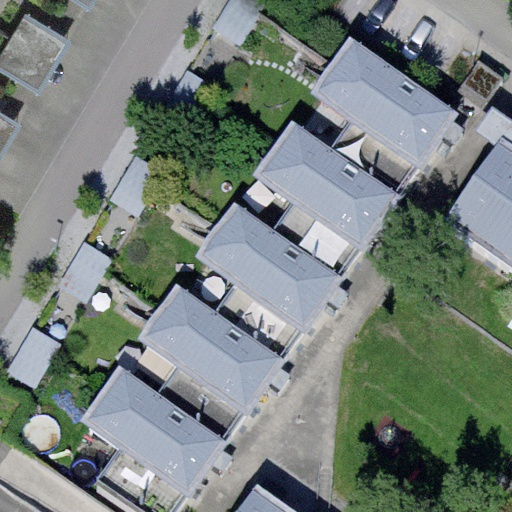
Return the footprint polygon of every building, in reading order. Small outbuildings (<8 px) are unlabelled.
[(28,9),(1,60),(45,83),(72,32),(28,9)] [(456,128),(357,59),(321,109),(353,132),(331,164),(398,211),(456,128)] [(0,158),(19,113),(0,104),(0,158)] [(331,164),(298,141),(263,191),(296,214),(273,246),(340,293),(398,211),(331,164)] [(511,168),(504,163),(453,235),(511,276),(511,168)] [(273,246),(241,223),(205,272),(238,296),(216,327),(282,375),(340,293),(273,246)] [(216,327),(183,305),(148,354),(180,377),(158,409),(225,456),(282,375),(216,327)] [(158,409),(126,386),(90,436),(122,459),(97,494),(122,511),(184,511),(225,456),(158,409)]
